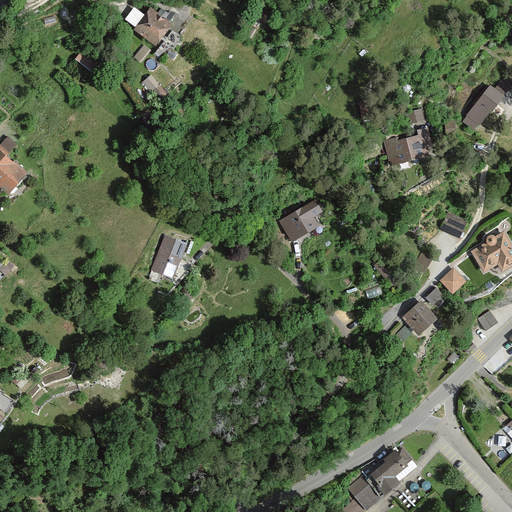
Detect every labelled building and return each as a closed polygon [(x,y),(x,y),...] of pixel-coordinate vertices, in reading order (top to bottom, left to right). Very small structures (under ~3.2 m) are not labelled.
[(148,15),(135,6),(130,13),(124,21),(156,50),(169,34),(175,14),(155,7),(148,15)] [(79,60),(97,73),(102,66),(85,53),(79,60)] [(152,74),(143,82),(161,103),(170,95),(152,74)] [(506,93),(491,82),(464,116),(479,128),(506,93)] [(411,110),(412,122),(426,121),(425,108),(411,110)] [(429,133),(390,142),(395,163),(434,154),(429,133)] [(0,147),(0,184),(0,185),(7,192),(27,172),(0,147)] [(282,220),(292,240),(318,226),(312,216),(320,211),(316,202),(282,220)] [(452,213),(444,230),(466,240),(474,223),(452,213)] [(511,233),(480,254),(494,276),(507,267),(511,274),(511,233)] [(190,245),(166,236),(154,268),(178,277),(190,245)] [(435,257),(422,251),(414,266),(427,272),(435,257)] [(380,266),(400,287),(409,279),(389,257),(380,266)] [(477,285),(462,270),(449,283),(463,298),(477,285)] [(444,291),(434,300),(443,309),(452,299),(444,291)] [(412,320),(428,339),(446,324),(431,305),(412,320)] [(488,329),(500,321),(492,309),(480,317),(488,329)] [(0,406),(7,411),(14,399),(3,393),(4,391),(0,389),(0,406)] [(358,498),(369,511),(401,487),(399,484),(418,469),(403,449),(370,475),(377,484),(358,498)] [(346,511),(362,511),(366,510),(356,498),(343,507),(346,511)]
